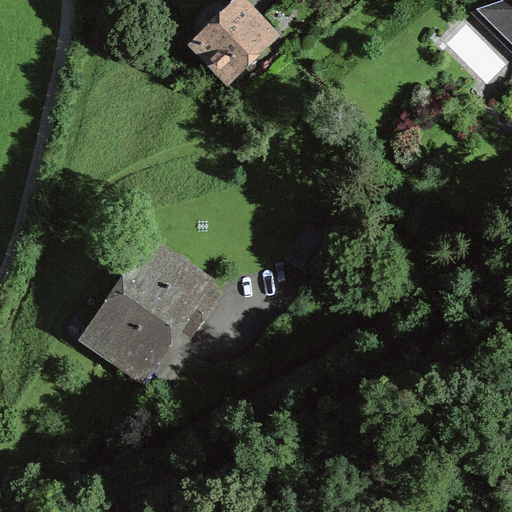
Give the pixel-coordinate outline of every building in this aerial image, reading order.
[(271,28),(244,0),(231,0),(187,42),(221,77),(225,72),(228,75),(270,36),(267,33),(271,28)] [(511,0),(506,0),(470,12),(511,52),(511,0)] [(291,257),(315,274),(334,247),(332,245),(342,231),(321,217),(311,231),(310,230),(291,257)] [(190,331),(215,294),(174,266),(165,278),(145,263),(105,321),(111,325),(101,341),(142,369),(174,321),(190,331)] [(258,348),(226,365),(235,381),(267,364),(258,348)]
